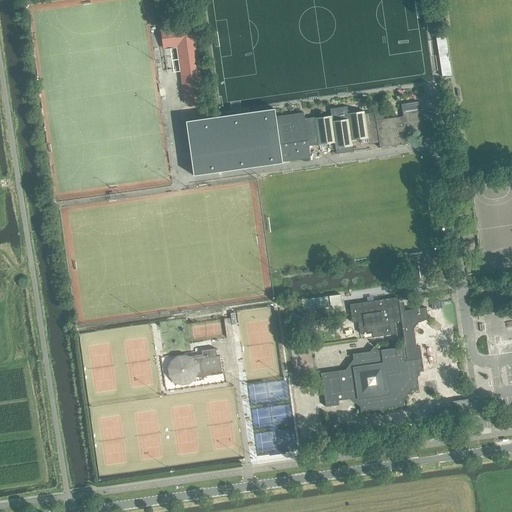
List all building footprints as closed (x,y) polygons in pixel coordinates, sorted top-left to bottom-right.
[(193,25),(161,30),(164,48),(177,46),(186,104),(204,101),(193,25)] [(436,38),(442,78),(452,76),(446,36),(436,38)] [(418,101),(401,104),(402,111),(419,108),(418,101)] [(367,138),(368,144),(379,143),(380,148),(407,144),(406,132),(422,130),(419,108),(402,111),(403,116),(384,119),(382,109),(374,110),(375,112),(365,114),(364,111),(348,114),(347,106),(330,108),(331,116),(315,118),(314,117),(305,118),(304,113),(276,117),(280,144),(308,140),(309,146),(319,144),(319,145),(335,143),(337,154),(354,152),(352,140),(367,138)] [(310,158),(309,146),(308,140),(280,144),(276,117),(275,109),(186,121),(194,176),(282,163),(282,162),(310,158)] [(301,300),(303,311),(342,305),(341,295),(329,296),(301,300)] [(395,322),(401,321),(402,321),(400,306),(399,302),(398,302),(398,297),(349,304),(352,322),(358,322),(360,333),(372,332),(373,338),(397,334),(395,322)] [(379,350),(374,346),(370,352),(353,354),(353,359),(345,370),(321,373),(326,407),(339,405),(338,400),(342,400),(349,399),(360,407),(361,412),(378,409),(383,413),(387,408),(405,405),(404,400),(412,390),(419,389),(417,377),(419,377),(418,372),(424,371),(422,359),(420,346),(416,347),(414,329),(420,320),(428,319),(426,308),(405,311),(404,306),(400,306),(402,321),(401,321),(405,348),(403,349),(402,347),(379,350)] [(202,354),(191,356),(178,358),(172,362),(170,368),(171,375),(175,380),(182,383),(188,382),(194,378),(222,374),(219,356),(217,356),(216,348),(202,350),(202,354)] [(468,399),(437,404),(436,404),(439,424),(471,419),(468,399)]
